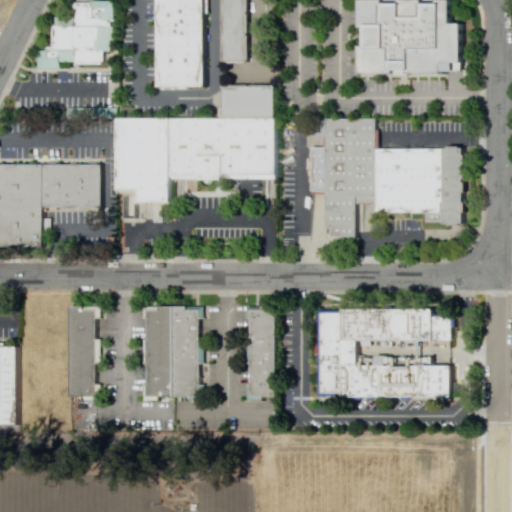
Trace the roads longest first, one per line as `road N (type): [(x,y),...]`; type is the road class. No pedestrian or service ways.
road 1 (residential): [(0,278),(465,276)]
road 2 (residential): [(465,276),(495,267),(498,248),(500,7)]
